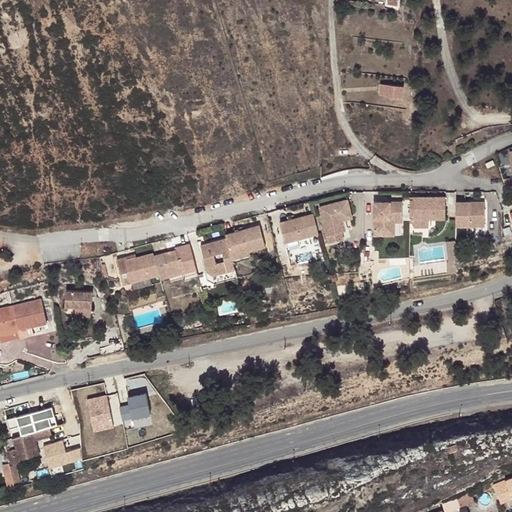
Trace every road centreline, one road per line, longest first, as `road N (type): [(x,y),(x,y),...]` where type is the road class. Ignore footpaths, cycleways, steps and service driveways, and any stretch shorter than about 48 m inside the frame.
road 1 (residential): [(511,139),(424,178),(348,179),(134,233),(37,240),(0,232)]
road 2 (tertiary): [(511,280),(0,395)]
road 3 (secondary): [(511,392),(382,417),(43,511)]
road 4 (unknown): [(403,179),(354,145),(341,125),(334,0)]
road 5 (unknown): [(511,123),(474,117),(454,82),(437,0)]
